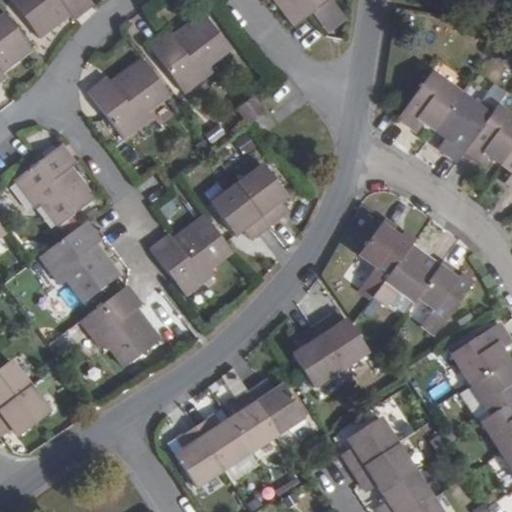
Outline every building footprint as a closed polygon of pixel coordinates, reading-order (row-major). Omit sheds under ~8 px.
[(80,10),(93,0),(17,0),(41,32),(76,4),(80,10)] [(284,0),(299,18),(321,0),(284,0)] [(0,70),(33,45),(7,11),(0,15),(0,70)] [(173,39),(167,32),(153,42),(187,88),(215,66),(211,60),(233,43),(207,11),(178,34),(173,39)] [(144,57),(114,80),(108,85),(103,79),(91,89),(125,133),(152,114),(148,109),(169,91),(144,57)] [(511,178),(509,183),(511,184),(511,112),(504,106),(494,117),(436,74),(403,118),(421,131),(428,122),(452,140),(445,149),(462,161),(468,151),(486,165),(493,157),(511,170),(511,178)] [(250,122),(267,110),(254,93),(237,105),(250,122)] [(68,162),(72,157),(62,143),(16,179),(35,205),(42,202),(59,225),(94,198),(73,168),(68,162)] [(236,234),(245,228),(252,237),(288,210),(281,201),(288,194),(263,164),(212,202),(236,234)] [(161,236),(149,247),(183,293),(211,272),(207,266),(227,250),(200,215),(166,243),(161,236)] [(413,245),(416,241),(390,220),(363,254),(380,266),(367,281),(378,291),(374,296),(388,305),(400,289),(417,302),(420,298),(436,311),(424,327),(437,336),(474,286),(445,264),(442,267),(413,245)] [(90,239),(95,234),(85,222),(39,257),(60,284),(66,280),(83,301),(118,274),(94,243),(90,239)] [(131,304),(137,299),(126,285),(80,321),(102,349),(107,345),(124,366),(160,339),(136,308),(131,304)] [(364,350),(342,317),(335,321),(328,311),(291,335),(299,346),(289,352),(311,385),(364,350)] [(511,363),(504,351),(511,345),(511,342),(501,325),(455,356),(494,417),(485,423),(511,464),(511,363)] [(17,434),(48,410),(3,351),(0,353),(0,431),(0,432),(10,425),(17,434)] [(174,453),(194,486),(303,415),(282,383),(275,388),(268,377),(228,403),(236,413),(218,424),(211,414),(176,438),(183,448),(174,453)] [(445,511),(383,414),(349,435),(355,443),(345,450),(371,490),(381,483),(391,499),(381,506),(384,511),(445,511)]
